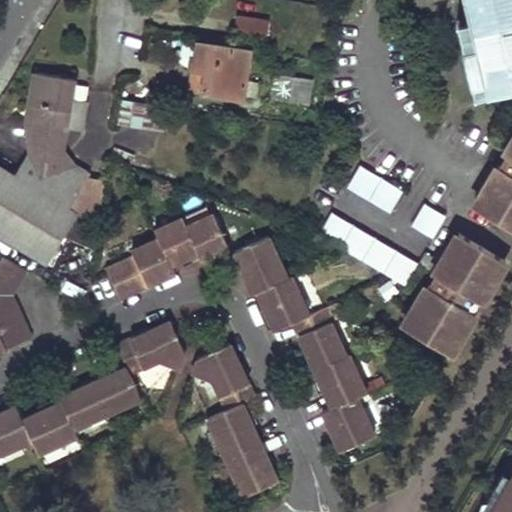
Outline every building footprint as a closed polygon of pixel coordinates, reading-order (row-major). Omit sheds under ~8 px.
[(482,0),(466,0),(471,20),(486,16),(482,0)] [(511,0),(482,0),(486,16),(471,20),(478,48),(485,77),(489,93),(511,86),(511,0)] [(237,18),(234,38),(264,42),(267,22),(237,18)] [(471,20),(457,23),(464,52),(478,48),(471,20)] [(251,50),(197,42),(193,68),(205,70),(202,91),(256,99),(258,83),(246,81),(251,50)] [(33,125),(65,130),(74,77),(35,71),(29,104),(36,105),(33,125)] [(274,75),(270,99),(309,105),(312,81),(274,75)] [(485,77),(471,80),(475,96),(489,93),(485,77)] [(122,96),(118,120),(156,127),(160,102),(122,96)] [(38,142),(73,163),(62,150),(65,130),(33,125),(36,105),(29,104),(26,123),(30,155),(38,142)] [(0,236),(47,264),(78,213),(70,207),(90,173),(73,163),(38,142),(30,155),(17,175),(0,165),(0,236)] [(511,143),(505,154),(507,155),(500,166),(499,165),(474,206),(511,229),(511,143)] [(403,191),(360,166),(348,188),(389,213),(403,191)] [(412,226),(434,238),(446,215),(424,203),(412,226)] [(319,236),(405,285),(418,263),(332,212),(319,236)] [(134,256),(106,268),(119,298),(175,273),(171,265),(198,253),(202,261),(229,249),(213,213),(185,225),(182,217),(155,229),(159,237),(131,250),(134,256)] [(505,260),(459,233),(434,274),(436,275),(429,286),(427,285),(403,326),(449,354),(464,327),(459,324),(468,309),(459,304),(466,293),(474,298),(483,283),(489,286),(505,260)] [(252,293),(257,291),(274,330),(292,322),(331,408),(322,412),(333,436),(339,451),(374,435),(356,397),(366,392),(328,306),(309,315),(292,276),(287,278),(268,235),(233,251),(252,293)] [(436,258),(425,251),(418,263),(429,270),(436,258)] [(13,294),(27,271),(4,257),(0,263),(0,352),(32,337),(13,294)] [(459,324),(464,327),(489,286),(483,283),(474,298),(466,293),(459,304),(468,309),(459,324)] [(61,401),(22,419),(16,405),(0,412),(0,453),(32,440),(38,453),(77,436),(74,429),(140,399),(129,374),(159,359),(179,367),(184,354),(170,321),(116,346),(126,366),(58,396),(61,401)] [(230,343),(196,358),(192,372),(211,379),(226,410),(207,418),(224,456),(243,496),(278,480),(271,465),(259,440),(242,403),(255,396),(230,343)] [(511,511),(511,466),(487,511),(511,511)]
